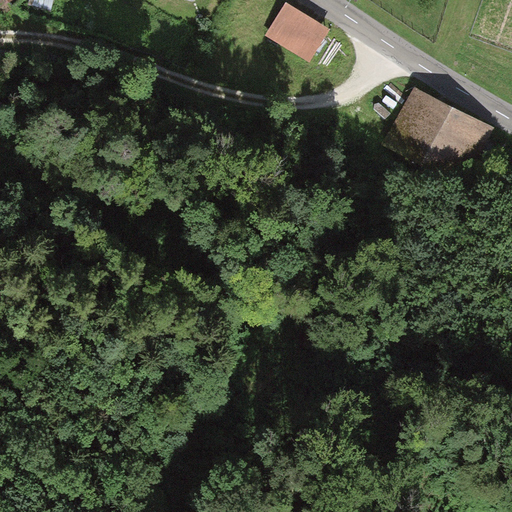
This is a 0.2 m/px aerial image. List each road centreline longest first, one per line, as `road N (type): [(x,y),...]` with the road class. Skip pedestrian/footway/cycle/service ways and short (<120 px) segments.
road 1 (track): [(0,79),(57,139),(195,233),(471,511)]
road 2 (track): [(391,45),(349,91),(290,103),(211,90),(54,40),(0,36)]
road 3 (tertiary): [(325,0),(511,119)]
